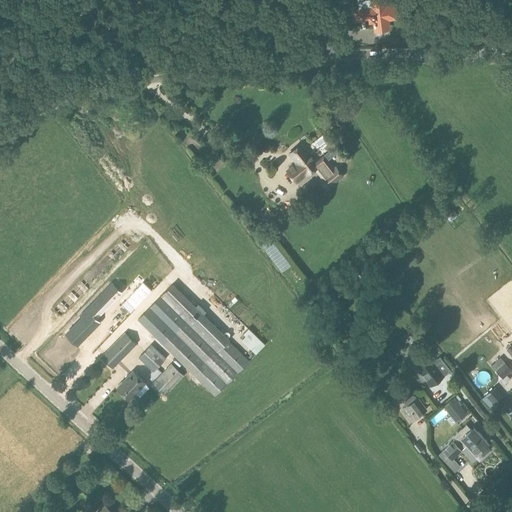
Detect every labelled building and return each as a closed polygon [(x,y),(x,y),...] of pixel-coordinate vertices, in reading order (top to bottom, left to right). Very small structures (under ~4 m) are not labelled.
[(283,0),(293,16),(304,10),(298,0),(283,0)] [(371,0),(372,7),(354,10),(356,22),(374,19),(375,28),(376,28),(376,34),(390,33),(389,26),(389,27),(388,19),(397,18),(395,4),(386,6),(384,0),(371,0)] [(290,155),(296,163),(287,170),(296,182),(315,167),(323,177),(320,179),(327,188),(343,176),(335,166),(334,168),(325,157),(318,164),(303,145),(290,155)] [(141,239),(165,259),(172,251),(125,211),(111,228),(134,247),(141,239)] [(134,320),(211,394),(245,359),(168,285),(134,320)] [(88,322),(73,337),(84,349),(105,328),(101,323),(126,298),(117,289),(86,320),(88,322)] [(71,295),(56,310),(67,321),(82,306),(71,295)] [(230,321),(234,317),(230,312),(225,317),(230,321)] [(355,328),(369,319),(364,312),(351,321),(355,328)] [(251,353),(260,343),(245,329),(236,339),(251,353)] [(125,331),(101,356),(112,367),(136,342),(125,331)] [(151,344),(138,357),(154,371),(166,358),(151,344)] [(409,357),(431,385),(450,370),(440,357),(434,362),(429,355),(425,358),(421,352),(415,356),(413,354),(409,357)] [(500,375),(509,367),(505,362),(496,371),(500,375)] [(157,378),(170,390),(185,375),(171,363),(157,378)] [(118,385),(117,386),(129,397),(144,380),(132,370),(122,381),(120,381),(118,383),(118,385)] [(486,396),(498,408),(507,399),(495,387),(486,396)] [(444,406),(457,422),(468,414),(458,402),(462,399),(458,394),(444,406)] [(416,417),(427,409),(418,398),(403,409),(410,417),(414,414),(416,417)] [(445,447),(443,449),(452,458),(462,448),(467,444),(474,452),(478,450),(483,455),(489,450),(485,443),(487,440),(479,431),(477,433),(471,429),(466,424),(453,436),(455,438),(454,440),(453,439),(452,441),(450,441),(446,446),(445,447)]
